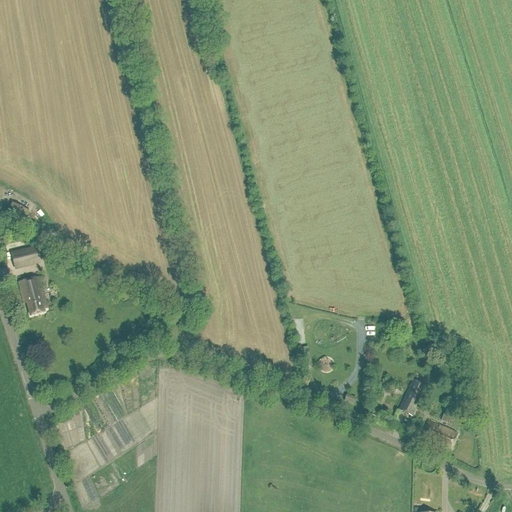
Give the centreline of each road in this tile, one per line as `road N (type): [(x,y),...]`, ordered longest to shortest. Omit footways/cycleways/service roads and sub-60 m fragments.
road 1 (unclassified): [(38,417),(122,364),(175,356),(485,484),(511,486)]
road 2 (tertiary): [(38,417),(0,300)]
